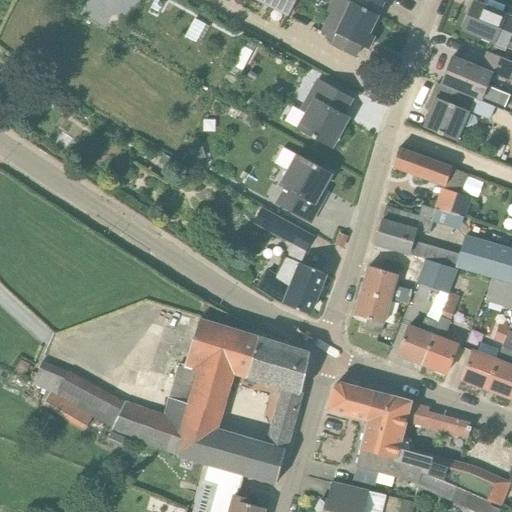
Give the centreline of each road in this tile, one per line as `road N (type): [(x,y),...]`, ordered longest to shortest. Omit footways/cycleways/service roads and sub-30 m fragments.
road 1 (tertiary): [(329,339),(229,294),(0,144)]
road 2 (residential): [(329,339),(435,0)]
road 3 (tertiary): [(511,424),(325,357)]
road 4 (residential): [(283,511),(325,357)]
